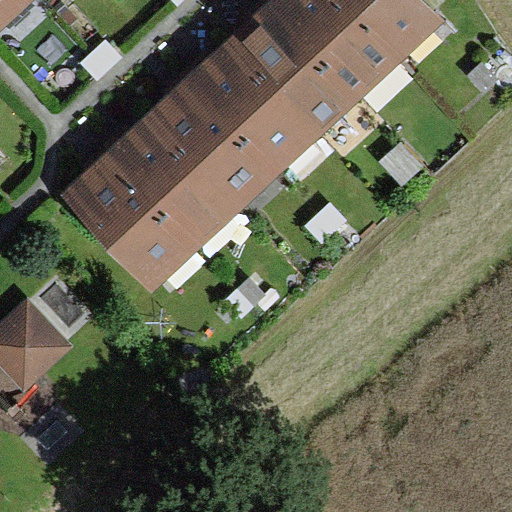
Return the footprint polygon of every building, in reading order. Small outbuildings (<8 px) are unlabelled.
[(276,0),(273,0),(235,35),(312,118),(352,82),(276,0)] [(349,0),(276,0),(352,82),(392,45),(349,0)] [(423,0),(349,0),(392,45),(431,8),(423,0)] [(235,35),(195,72),(272,155),(312,118),(235,35)] [(195,72),(155,109),(233,192),(272,155),(195,72)] [(155,109),(116,146),(193,229),(233,192),(155,109)] [(116,146),(76,182),(153,265),(193,229),(116,146)] [(49,271),(0,316),(0,349),(26,377),(92,316),(49,271)]
